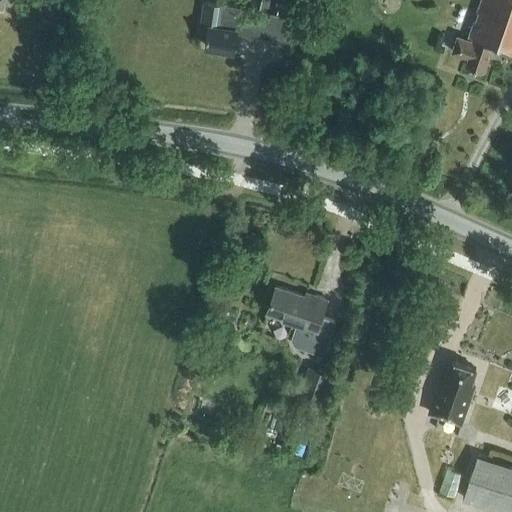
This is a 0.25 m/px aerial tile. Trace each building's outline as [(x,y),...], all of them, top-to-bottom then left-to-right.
[(271,0),(270,8),(283,10),(285,0),(271,0)] [(511,54),(511,0),(482,0),(469,39),(457,35),(452,51),(468,57),(466,64),(484,70),(492,47),(511,54)] [(287,39),(291,14),(205,2),(202,24),(209,25),(206,46),(234,50),(237,31),(287,39)] [(330,22),(312,15),(306,32),(325,38),(330,22)] [(312,297),(276,285),(267,312),(297,322),(292,338),(296,345),(323,355),(335,320),(321,315),(327,299),(313,294),(312,297)] [(476,368),(451,360),(446,375),(443,374),(430,413),(462,423),(475,384),(471,383),(476,368)] [(319,412),(333,373),(310,365),(296,404),(319,412)] [(511,465),(477,454),(463,496),(511,511),(511,465)]
